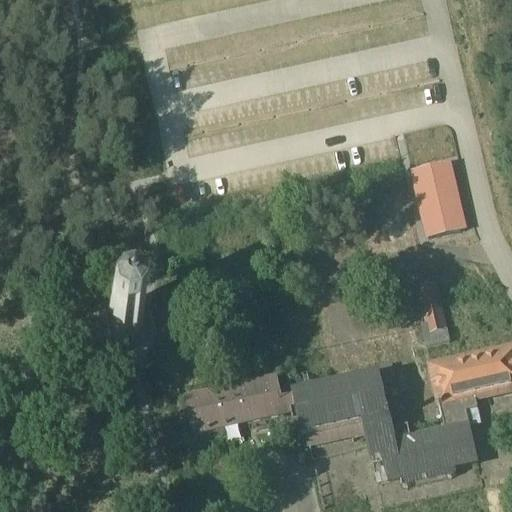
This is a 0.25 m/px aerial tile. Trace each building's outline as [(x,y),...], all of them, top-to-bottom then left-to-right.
[(248,105),(252,123),(264,120),(259,102),(248,105)] [(247,136),(188,139),(189,158),(248,155),(247,136)] [(465,232),(450,166),(412,175),(427,241),(465,232)] [(421,328),(426,349),(450,344),(448,332),(438,287),(418,292),(426,327),(421,328)] [(111,332),(121,338),(134,336),(140,327),(137,314),(127,308),(116,310),(110,321),(111,332)] [(256,349),(236,353),(239,368),(259,364),(256,349)] [(431,369),(432,369),(447,437),(412,444),(408,428),(390,432),(381,392),(397,388),(392,367),(291,388),(289,377),(277,380),(277,381),(285,418),(298,415),(303,438),(365,424),(379,485),(402,480),(404,487),(455,476),(454,468),(475,464),(468,433),(467,433),(467,430),(481,428),(478,412),(475,412),(473,402),(511,393),(511,351),(455,364),(454,360),(430,366),(431,369)] [(246,387),(255,425),(285,418),(277,381),(246,387)] [(246,387),(216,394),(224,431),(255,425),(246,387)] [(224,431),(216,394),(186,401),(194,438),(224,431)]
